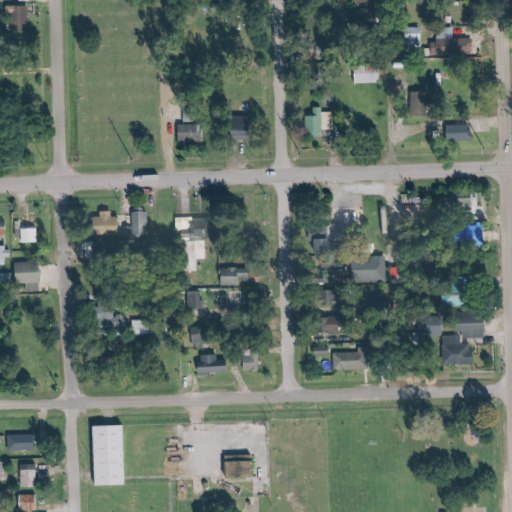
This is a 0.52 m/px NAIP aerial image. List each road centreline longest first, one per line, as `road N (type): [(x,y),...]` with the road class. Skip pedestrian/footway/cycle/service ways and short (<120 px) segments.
road 1 (residential): [(70,511),(47,0)]
road 2 (tertiary): [(508,511),(492,0)]
road 3 (tertiary): [(0,184),(511,168)]
road 4 (residential): [(0,404),(511,389)]
road 5 (residential): [(280,396),(271,0)]
